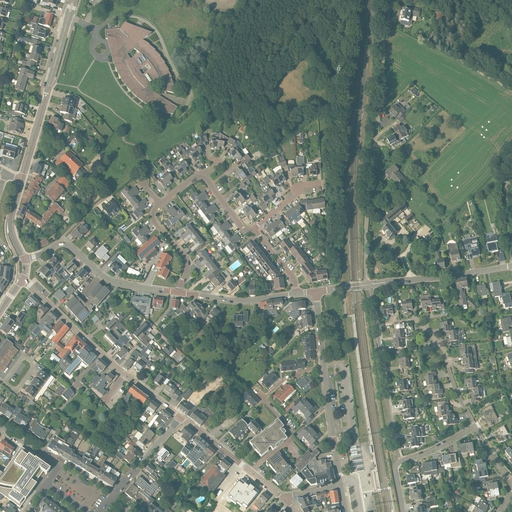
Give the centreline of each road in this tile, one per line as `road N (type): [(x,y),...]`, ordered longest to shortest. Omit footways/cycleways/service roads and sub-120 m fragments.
road 1 (secondary): [(180,417),(21,278)]
road 2 (secondary): [(21,180),(73,0)]
road 3 (residential): [(178,292),(115,283),(62,242),(23,259)]
road 4 (residential): [(371,284),(511,265)]
road 5 (residential): [(401,461),(376,325)]
road 6 (secondary): [(284,499),(180,417)]
road 7 (residential): [(412,319),(440,344),(474,426)]
road 8 (residential): [(340,484),(322,364)]
road 9 (residential): [(297,293),(236,300),(178,292)]
